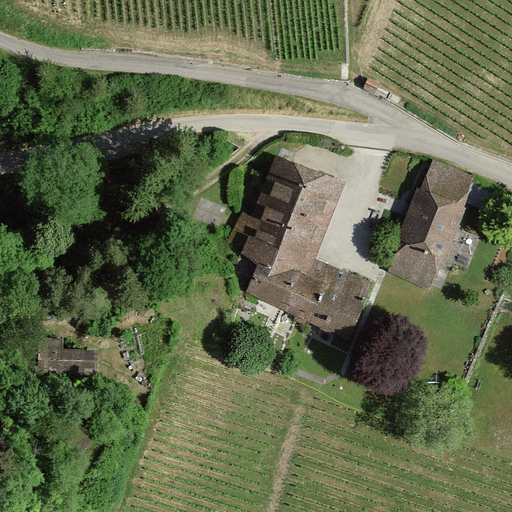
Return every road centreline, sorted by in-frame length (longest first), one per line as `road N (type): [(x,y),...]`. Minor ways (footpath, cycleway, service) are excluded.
road 1 (residential): [(423,142),(329,102),(25,53),(0,38)]
road 2 (unclassified): [(423,142),(162,133),(0,146)]
